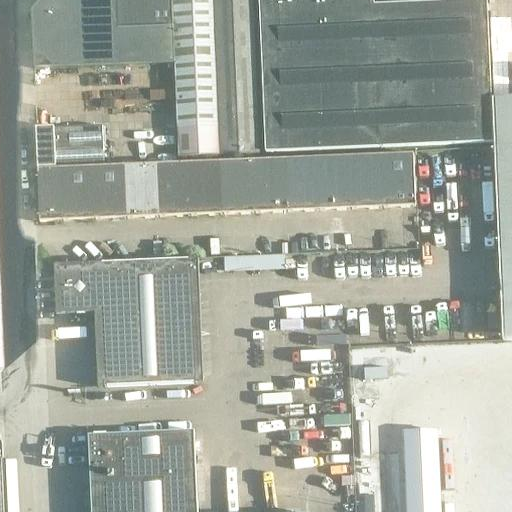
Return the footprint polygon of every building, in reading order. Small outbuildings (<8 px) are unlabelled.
[(43,0),(32,11),(35,69),(175,63),(173,28),(119,30),(117,0),(43,0)] [(118,0),(120,29),(173,27),(171,0),(118,0)] [(255,0),(172,0),(180,156),(262,152),(255,0)] [(494,141),(493,101),(492,101),(487,2),(374,7),(374,2),(375,2),(374,0),(259,0),(266,152),(494,141)] [(511,341),(511,99),(493,101),(494,141),(503,342),(511,341)] [(38,171),(103,168),(102,128),(36,129),(36,142),(38,171)] [(38,171),(38,175),(40,218),(40,224),(417,207),(414,154),(38,171)] [(56,305),(67,315),(95,314),(96,329),(96,348),(98,389),(204,384),(198,259),(55,266),(56,305)] [(198,511),(195,432),(89,436),(92,511),(198,511)] [(442,511),(440,473),(407,474),(408,511),(442,511)]
